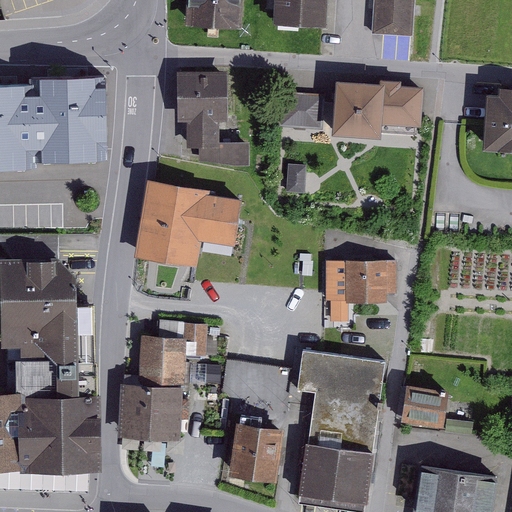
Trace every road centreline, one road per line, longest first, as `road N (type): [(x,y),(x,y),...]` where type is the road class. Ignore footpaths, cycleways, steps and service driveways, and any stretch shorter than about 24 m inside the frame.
road 1 (residential): [(138,51),(114,322),(111,494)]
road 2 (residential): [(455,70),(138,51)]
road 3 (residential): [(111,494),(240,511)]
road 4 (tertiary): [(121,26),(75,44),(0,48)]
